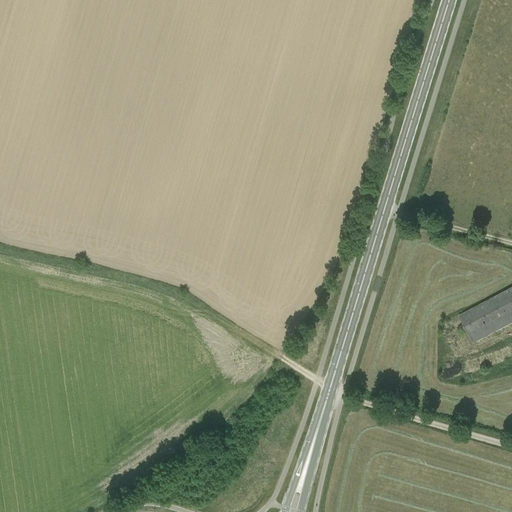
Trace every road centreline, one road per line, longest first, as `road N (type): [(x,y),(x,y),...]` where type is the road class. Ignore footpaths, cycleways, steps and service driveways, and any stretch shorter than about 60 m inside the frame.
road 1 (primary): [(304,473),(449,0)]
road 2 (track): [(175,456),(248,396),(277,356),(341,397),(511,446)]
